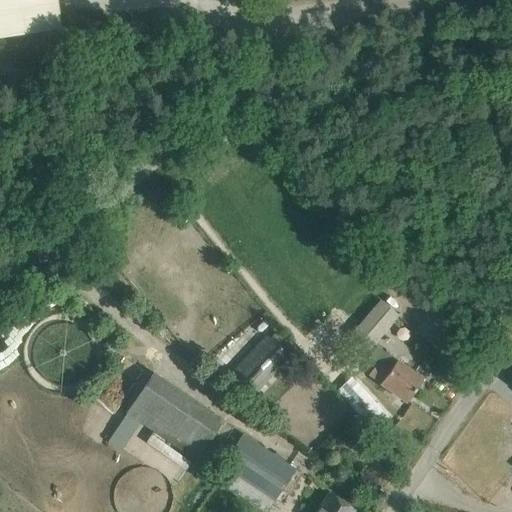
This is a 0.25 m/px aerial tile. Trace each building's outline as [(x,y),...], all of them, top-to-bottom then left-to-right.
[(0,0),(0,37),(61,29),(56,0),(0,0)] [(373,310),(345,342),(361,356),(397,316),(380,302),(373,310)] [(0,334),(0,352),(9,345),(0,334)] [(293,361),(264,336),(224,379),(252,404),(293,361)] [(423,379),(376,346),(368,359),(376,365),(368,375),(380,384),(406,403),(423,379)] [(197,460),(223,420),(153,373),(127,412),(197,460)] [(349,376),(335,389),(368,423),(382,409),(349,376)] [(244,435),(216,479),(262,510),(264,506),(267,509),(280,489),(289,495),(297,484),(288,478),(294,468),(244,435)] [(355,511),(356,511),(340,500),(329,493),(315,511),(355,511)]
